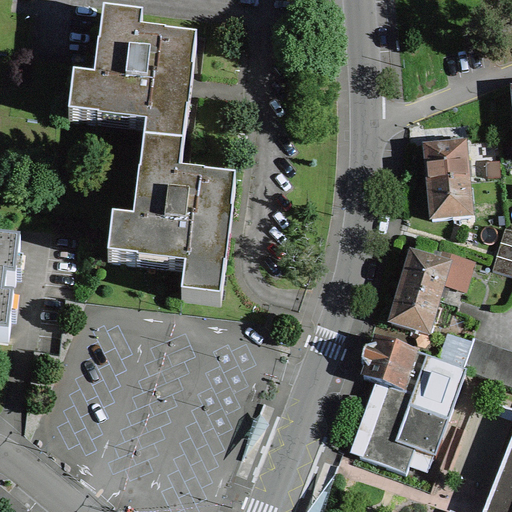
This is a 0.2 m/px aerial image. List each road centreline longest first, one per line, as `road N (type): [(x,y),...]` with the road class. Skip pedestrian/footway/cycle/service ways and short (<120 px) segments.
road 1 (residential): [(368,120),(362,221),(347,294),(261,511)]
road 2 (unknown): [(347,294),(277,301),(244,284),(239,256),(255,173),(253,125),(240,104),(204,95)]
road 3 (unknown): [(0,396),(32,242)]
road 4 (residential): [(368,120),(511,69)]
road 5 (residential): [(358,0),(368,120)]
